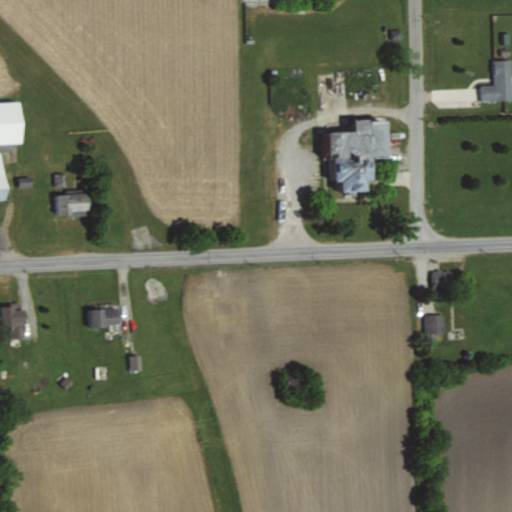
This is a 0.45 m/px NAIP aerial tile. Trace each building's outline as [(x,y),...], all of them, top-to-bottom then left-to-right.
[(480,100),(511,99),(510,59),(493,59),(493,84),(480,84),(480,100)] [(0,143),(22,143),(21,100),(0,101),(0,143)] [(318,131),(319,157),(333,156),(334,181),(338,181),(338,190),(368,189),(367,178),(373,178),(372,157),(388,157),(387,118),(353,119),(353,130),(318,131)] [(89,211),(89,192),(53,193),(53,212),(89,211)] [(431,292),(448,292),(449,269),(431,269),(431,292)] [(23,337),(22,308),(15,308),(14,305),(0,305),(0,324),(9,324),(9,338),(23,337)] [(119,325),(119,307),(86,308),(86,325),(119,325)] [(443,313),(424,313),(424,332),(443,331),(443,313)] [(128,370),(140,369),(139,353),(127,354),(128,370)]
